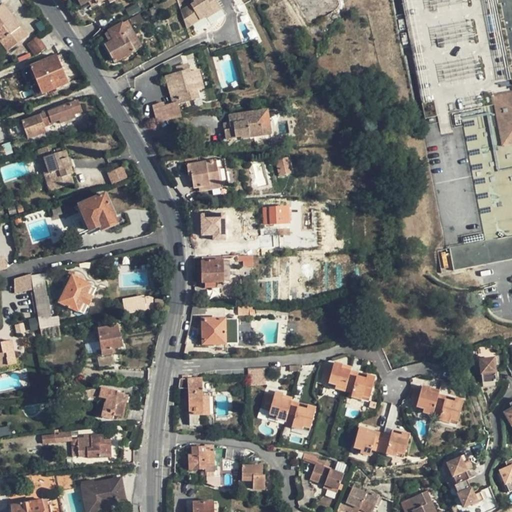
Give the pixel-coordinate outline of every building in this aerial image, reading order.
[(91,8),(97,5),(93,0),(92,0),(88,2),(91,8)] [(192,0),(176,0),(180,11),(194,2),(192,0)] [(194,2),(180,11),(190,38),(207,30),(210,29),(212,28),(214,27),(215,26),(216,24),(217,22),(217,21),(225,16),(221,9),(215,0),(193,0),(192,0),(194,2)] [(293,0),(305,18),(325,6),(321,0),(293,0)] [(492,96),(511,92),(511,0),(406,0),(428,118),(493,105),(492,96)] [(27,37),(2,4),(0,5),(0,42),(7,52),(27,37)] [(140,14),(129,20),(134,29),(144,23),(140,14)] [(131,30),(126,21),(122,24),(127,32),(131,30)] [(127,32),(122,24),(108,31),(113,40),(110,42),(105,45),(115,62),(134,52),(129,42),(136,39),(131,30),(127,32)] [(105,33),(110,42),(113,40),(108,31),(105,33)] [(47,49),(55,44),(47,33),(39,38),(46,48),(47,49)] [(26,44),(35,56),(46,48),(39,38),(37,36),(26,44)] [(274,42),(281,57),(298,49),(293,39),(286,42),(284,37),(274,42)] [(141,48),(136,39),(129,42),(134,52),(141,48)] [(57,56),(30,67),(41,94),(68,82),(57,56)] [(123,66),(126,73),(144,63),(143,59),(136,56),(133,60),(123,66)] [(187,64),(177,67),(177,70),(179,76),(172,78),(172,75),(165,77),(173,104),(177,103),(177,104),(198,98),(196,91),(193,82),(196,81),(193,71),(189,72),(187,64)] [(41,94),(30,67),(23,69),(34,97),(41,94)] [(177,70),(171,72),(172,75),(172,78),(179,76),(177,70)] [(203,89),(198,70),(193,71),(196,81),(193,82),(196,91),(203,89)] [(511,92),(492,96),(493,105),(511,101),(511,92)] [(78,101),(21,122),(27,139),(47,132),(45,127),(52,125),(52,123),(59,121),(60,123),(76,117),(75,114),(83,112),(78,101)] [(511,101),(493,105),(428,118),(421,119),(446,249),(449,248),(511,237),(511,101)] [(177,104),(177,103),(173,104),(165,106),(164,103),(153,106),(157,121),(180,116),(177,104)] [(268,110),(228,115),(229,122),(230,129),(224,130),(225,139),(240,137),(241,139),(271,134),(268,110)] [(49,146),(38,150),(41,158),(40,159),(45,175),(48,174),(50,174),(52,180),(55,190),(73,184),(70,175),(73,174),(65,150),(49,155),(48,151),(50,150),(49,146)] [(292,173),(288,157),(275,160),(279,176),(292,173)] [(216,160),(186,165),(188,177),(191,177),(193,188),(198,187),(220,184),(216,160)] [(112,183),(126,178),(122,166),(108,171),(112,183)] [(55,190),(52,180),(50,180),(46,181),(50,192),(55,190)] [(220,184),(198,187),(199,192),(221,188),(220,184)] [(104,194),(79,205),(83,216),(73,221),(79,234),(89,230),(90,231),(100,226),(102,230),(117,223),(104,194)] [(222,205),(223,219),(231,218),(230,205),(222,205)] [(288,207),(263,209),(264,224),(289,223),(288,207)] [(511,237),(449,248),(453,270),(511,259),(511,237)] [(232,256),(202,257),(203,282),(223,281),(222,276),(222,266),(227,265),(227,269),(232,269),(232,256)] [(238,256),(238,261),(243,261),(243,266),(252,266),(251,256),(238,256)] [(67,287),(59,303),(84,314),(97,288),(82,281),(84,278),(70,271),(63,285),(67,287)] [(30,274),(14,279),(15,293),(33,289),(30,274)] [(49,309),(47,295),(35,298),(36,308),(37,313),(40,329),(60,326),(59,317),(50,318),(49,312),(49,313),(47,310),(49,309)] [(144,297),(123,301),(125,313),(146,309),(144,297)] [(255,304),(241,304),(241,316),(255,316),(255,304)] [(206,306),(193,306),(192,308),(191,316),(205,315),(206,306)] [(241,319),(202,319),(202,348),(241,347),(241,319)] [(23,323),(15,325),(16,333),(25,332),(23,323)] [(119,325),(98,329),(101,350),(96,350),(99,367),(114,364),(112,354),(112,349),(116,348),(123,347),(119,325)] [(61,336),(60,326),(40,329),(41,339),(60,336),(61,336)] [(0,366),(16,363),(11,340),(3,342),(0,342),(0,366)] [(484,381),(499,380),(499,370),(496,371),(495,359),(479,360),(480,367),(483,367),(484,381)] [(321,379),(329,382),(337,384),(336,387),(345,390),(347,382),(350,370),(341,368),(342,363),(335,361),(332,368),(325,366),(321,379)] [(249,368),(250,375),(250,384),(266,383),(266,367),(249,368)] [(375,377),(366,374),(366,379),(356,376),(358,372),(350,370),(347,382),(354,384),(350,395),(359,398),(360,393),(370,396),(375,377)] [(190,416),(200,415),(210,415),(210,396),(203,396),(202,378),(180,379),(179,389),(188,389),(190,416)] [(430,393),(431,389),(423,386),(422,391),(414,389),(410,403),(417,404),(425,407),(424,412),(433,415),(435,410),(439,395),(430,393)] [(118,391),(101,388),(99,398),(106,399),(105,403),(101,417),(112,419),(113,415),(123,417),(126,402),(123,401),(125,393),(118,392),(118,391)] [(73,393),(74,401),(91,398),(89,390),(73,393)] [(283,399),(284,395),(277,393),(275,397),(268,395),(265,406),(272,408),(270,413),(278,415),(277,419),(287,422),(289,413),(292,402),(283,399)] [(440,420),(450,423),(451,418),(457,420),(463,402),(454,400),(453,403),(444,401),(445,397),(439,395),(435,410),(442,411),(440,420)] [(317,408),(309,406),(307,410),(298,407),(299,403),(292,402),(289,413),(296,415),(292,426),(302,429),(303,426),(311,428),(317,408)] [(143,423),(145,410),(130,408),(128,420),(143,423)] [(201,424),(200,415),(190,416),(190,424),(201,424)] [(8,426),(0,427),(0,436),(9,435),(8,426)] [(366,433),(367,429),(359,427),(355,446),(363,448),(362,452),(371,454),(373,444),(375,435),(366,433)] [(54,435),(55,443),(72,441),(72,440),(72,436),(71,431),(54,433),(54,435)] [(380,445),(383,433),(376,431),(375,435),(373,444),(380,445)] [(409,434),(401,432),(400,436),(391,433),(391,435),(388,447),(386,453),(395,455),(396,452),(404,454),(409,434)] [(391,435),(383,433),(380,445),(388,447),(391,435)] [(54,435),(42,436),(43,444),(55,443),(54,435)] [(104,440),(104,435),(91,436),(91,435),(84,436),(84,438),(77,439),(78,457),(87,456),(87,459),(111,458),(110,444),(104,444),(104,440)] [(189,470),(206,469),(206,466),(216,465),(214,449),(207,450),(207,446),(192,447),(192,454),(188,454),(189,470)] [(120,450),(120,464),(134,463),(134,450),(120,450)] [(298,461),(311,464),(313,456),(299,454),(298,461)] [(451,480),(456,489),(467,483),(468,482),(462,468),(470,464),(465,455),(454,461),(455,464),(448,468),(453,479),(451,480)] [(507,482),(505,483),(509,492),(511,490),(511,459),(505,463),(508,469),(502,472),(507,482)] [(340,472),(311,464),(307,480),(320,484),(337,488),(340,472)] [(265,466),(245,468),(246,483),(257,482),(258,490),(270,489),(269,475),(266,475),(265,466)] [(362,473),(355,467),(352,479),(360,482),(362,473)] [(426,484),(437,480),(434,473),(423,477),(426,484)] [(27,476),(19,477),(20,478),(17,479),(18,488),(33,486),(32,476),(27,476)] [(383,491),(396,495),(397,477),(374,480),(370,476),(369,482),(381,486),(382,486),(383,488),(383,491)] [(94,480),(82,482),(87,507),(99,504),(100,507),(118,504),(126,502),(121,478),(94,483),(94,480)] [(18,488),(17,479),(7,480),(9,489),(18,488)] [(368,484),(367,488),(344,482),(338,506),(359,511),(361,505),(376,509),(381,488),(368,484)] [(473,497),(467,483),(456,489),(453,490),(457,499),(459,498),(465,509),(472,505),(473,507),(484,501),(480,494),(473,497)] [(413,504),(415,511),(428,511),(430,511),(435,509),(426,486),(411,493),(415,504),(413,504)] [(47,511),(46,500),(13,506),(14,511),(47,511)] [(193,511),(214,511),(214,501),(193,502),(193,511)]
